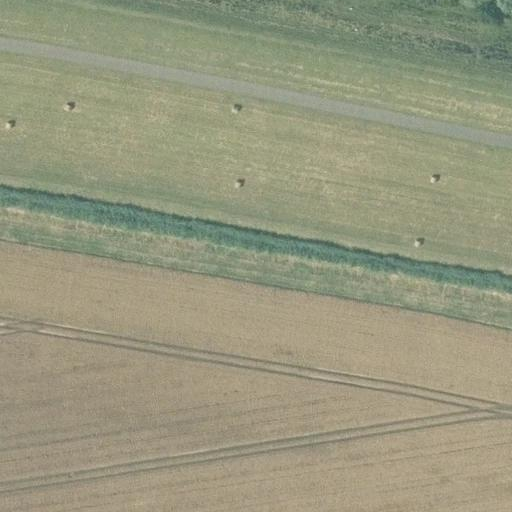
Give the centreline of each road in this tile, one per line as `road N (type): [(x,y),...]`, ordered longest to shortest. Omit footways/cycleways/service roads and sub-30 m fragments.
road 1 (track): [(511,85),(71,0)]
road 2 (track): [(352,0),(511,30)]
